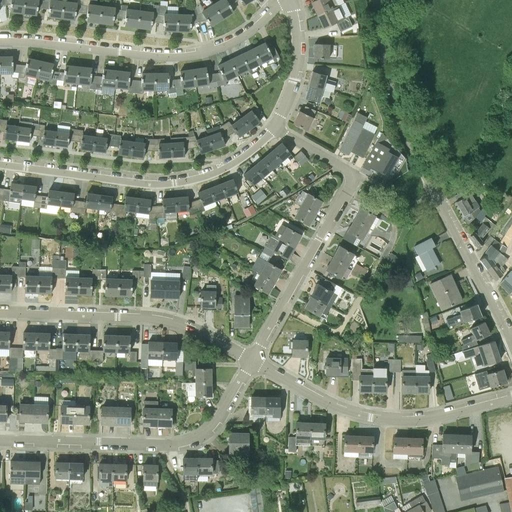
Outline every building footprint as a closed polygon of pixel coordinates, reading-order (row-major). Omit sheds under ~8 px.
[(25,0),(3,0),(4,5),(12,4),(11,12),(24,13),(25,0)] [(43,9),(44,0),(25,0),(24,13),(36,15),(37,8),(43,9)] [(64,2),(51,0),(50,0),(44,0),(43,9),(50,10),(49,16),(62,18),(64,2)] [(82,14),(83,0),(80,0),(76,0),(77,3),(64,2),(62,18),(75,20),(75,13),(82,14)] [(102,7),(96,6),(96,0),(94,0),(83,0),(82,14),(88,14),(87,21),(100,23),(102,7)] [(229,6),(234,2),(232,0),(220,0),(213,5),(222,19),(233,12),(229,6)] [(318,15),(337,6),(334,0),(317,0),(312,3),(318,15)] [(222,19),(213,5),(204,10),(199,3),(194,5),(195,9),(199,22),(206,19),(211,26),(222,19)] [(140,13),(127,11),(127,6),(121,5),(120,11),(120,18),(126,19),(125,26),(138,27),(140,13)] [(158,23),(160,5),(153,5),(152,14),(140,13),(138,27),(151,29),(151,22),(158,23)] [(177,14),(166,14),(167,6),(160,5),(158,23),(164,23),(164,31),(177,31),(177,14)] [(318,15),(324,28),(336,22),(343,19),(337,6),(318,15)] [(120,18),(120,11),(114,10),(114,9),(102,7),(100,23),(113,24),(113,18),(120,18)] [(190,25),(199,22),(195,9),(190,10),(190,15),(177,14),(177,31),(190,32),(190,25)] [(340,32),(352,26),(348,16),(343,19),(336,22),(340,32)] [(267,47),(265,43),(253,49),(260,63),(272,58),(274,62),(279,59),(274,47),(268,50),(267,47)] [(330,44),(324,44),(314,44),(314,58),(324,58),(329,59),(330,44)] [(248,69),(260,63),(253,49),(241,55),(248,69)] [(236,74),(248,69),(241,55),(230,60),(236,74)] [(19,65),(12,64),(12,57),(0,57),(0,72),(13,73),(12,77),(18,78),(19,65)] [(37,77),(41,62),(28,59),(26,66),(19,65),(18,78),(24,79),(25,74),(37,77)] [(224,80),(236,74),(230,60),(218,66),(220,71),(214,73),(218,86),(227,85),(224,80)] [(52,72),(53,64),(41,62),(37,77),(50,79),(49,84),(56,85),(57,79),(58,80),(58,72),(52,72)] [(77,84),(79,67),(66,66),(65,73),(58,72),(58,80),(63,81),(63,82),(77,84)] [(97,76),(91,76),(91,68),(79,67),(77,84),(89,85),(89,89),(95,90),(97,76)] [(214,73),(207,75),(206,68),(193,70),(195,86),(208,85),(209,88),(218,86),(214,73)] [(115,87),(117,71),(104,70),(103,77),(97,76),(95,90),(101,90),(102,86),(115,87)] [(182,88),(195,86),(193,70),(180,72),(181,79),(174,80),(175,88),(181,87),(182,88)] [(135,81),(129,80),(130,73),(117,71),(115,87),(128,88),(128,87),(127,93),(135,93),(135,81)] [(327,75),(322,74),(312,71),(308,85),(324,90),(325,90),(333,92),(335,85),(325,83),(327,75)] [(142,90),(155,90),(155,74),(142,74),(142,81),(135,81),(135,93),(142,94),(142,90)] [(174,80),(168,81),(168,74),(155,74),(155,90),(167,90),(168,93),(175,93),(175,88),(174,80)] [(325,90),(324,90),(308,85),(304,99),(314,101),(319,103),(321,96),(323,97),(325,90)] [(261,112),(257,107),(254,103),(249,106),(251,110),(241,118),(249,129),(260,121),(256,116),(261,112)] [(312,117),(302,112),(300,111),(294,124),(306,130),(312,117)] [(351,115),(344,112),(341,120),(348,123),(351,115)] [(239,137),(249,129),(241,118),(231,125),(228,121),(223,125),(229,135),(235,131),(239,137)] [(17,140),(19,122),(19,121),(7,120),(0,119),(0,130),(5,131),(4,139),(17,140)] [(362,128),(362,127),(364,124),(355,120),(340,150),(348,154),(350,151),(362,157),(373,134),(362,128)] [(37,136),(38,124),(32,123),(19,122),(17,140),(29,142),(30,135),(37,136)] [(57,132),(44,130),(45,125),(38,124),(37,136),(43,137),(42,144),(55,145),(57,132)] [(223,139),(229,135),(223,125),(218,128),(213,130),(214,134),(208,136),(213,149),(225,145),(223,139)] [(75,141),(76,130),(70,129),(69,134),(57,132),(55,145),(68,147),(69,140),(75,141)] [(95,137),(82,135),(83,130),(76,130),(75,141),(81,142),(80,149),(93,150),(95,137)] [(113,146),(114,135),(108,134),(107,139),(95,137),(93,150),(106,152),(106,146),(113,146)] [(133,142),(120,140),(121,136),(114,135),(113,146),(119,147),(118,154),(131,156),(133,142)] [(184,150),(191,149),(190,136),(183,137),(170,138),(171,144),(172,157),(185,156),(184,150)] [(208,136),(196,141),(195,136),(190,136),(191,149),(198,148),(200,153),(213,149),(208,136)] [(151,151),(152,139),(146,139),(145,144),(133,142),(131,156),(144,157),(145,150),(151,151)] [(171,144),(164,144),(164,139),(158,139),(152,139),(151,151),(158,151),(159,158),(172,157),(171,144)] [(405,158),(401,153),(398,158),(387,152),(389,149),(376,142),(363,167),(369,170),(370,168),(387,177),(393,166),(399,169),(405,158)] [(281,162),(290,154),(288,150),(282,143),(272,151),(281,162)] [(271,170),(281,162),(272,151),(263,159),(271,170)] [(297,162),(301,166),(308,159),(305,156),(297,162)] [(262,178),(271,170),(263,159),(253,167),(262,178)] [(252,186),(262,178),(253,167),(243,175),(252,186)] [(315,178),(311,174),(306,178),(310,182),(315,178)] [(237,192),(237,188),(233,179),(221,184),(226,196),(237,192)] [(22,198),(24,185),(11,183),(10,190),(4,189),(2,201),(21,203),(22,198)] [(214,201),(226,196),(221,184),(209,188),(216,206),(214,201)] [(41,197),(35,196),(36,187),(24,185),(22,198),(34,200),(33,207),(40,208),(41,197)] [(289,192),(286,187),(279,192),(283,197),(289,192)] [(479,207),(472,195),(476,192),(473,187),(465,191),(453,198),(468,224),(474,217),(479,212),(480,212),(477,208),(479,207)] [(205,211),(216,206),(209,188),(198,193),(200,199),(194,201),(198,212),(199,212),(200,216),(205,214),(204,210),(205,211)] [(60,205),(61,192),(49,190),(48,197),(41,197),(40,208),(46,209),(47,204),(60,205)] [(321,202),(308,194),(302,191),(300,195),(299,194),(295,202),(315,213),(321,202)] [(80,201),(73,200),(74,194),(61,192),(60,205),(61,205),(60,211),(71,212),(78,213),(80,201)] [(98,208),(100,195),(87,193),(86,202),(80,201),(78,213),(85,214),(85,208),(86,209),(86,207),(98,208)] [(118,204),(112,204),(113,197),(100,195),(98,208),(110,210),(110,215),(112,216),(111,219),(117,220),(118,204)] [(136,211),(138,198),(125,197),(124,205),(118,204),(117,220),(124,221),(125,217),(135,218),(136,211)] [(194,201),(188,204),(188,197),(175,198),(176,211),(188,211),(189,215),(198,212),(194,201)] [(156,206),(150,207),(151,200),(138,198),(136,211),(148,213),(149,213),(149,219),(157,218),(156,206)] [(163,212),(176,211),(175,198),(162,199),(163,206),(156,206),(157,218),(164,218),(163,212)] [(308,225),(315,213),(302,206),(295,218),(308,225)] [(355,220),(368,228),(374,216),(361,209),(355,220)] [(472,241),(477,248),(484,243),(481,239),(489,230),(490,231),(495,225),(479,212),(474,217),(482,223),(474,233),(470,236),(473,240),(472,241)] [(357,248),(368,228),(355,220),(343,240),(357,248)] [(300,235),(287,228),(281,224),(275,236),(294,247),(300,235)] [(294,247),(275,236),(272,234),(265,246),(287,259),(294,247)] [(495,281),(495,280),(502,275),(502,273),(505,270),(501,265),(505,261),(510,265),(511,265),(511,261),(511,257),(511,238),(507,235),(502,243),(504,244),(503,245),(507,248),(503,255),(499,252),(492,260),(494,263),(486,269),(495,280),(495,281)] [(507,248),(503,245),(490,236),(484,245),(489,248),(485,253),(486,255),(480,260),(486,269),(494,263),(492,260),(499,252),(503,255),(507,248)] [(427,271),(439,264),(431,248),(435,246),(431,238),(414,247),(418,255),(419,255),(427,271)] [(359,257),(353,254),(340,247),(334,258),(352,268),(365,276),(368,271),(355,263),(359,257)] [(392,264),(396,255),(390,253),(386,262),(392,264)] [(281,270),(267,262),(258,257),(251,268),(256,271),(273,280),(274,281),(281,270)] [(348,276),(352,268),(334,258),(327,270),(340,277),(342,273),(348,276)] [(38,280),(38,293),(51,293),(52,278),(59,278),(59,260),(52,260),(52,277),(39,276),(39,277),(38,280)] [(79,278),(65,277),(66,260),(59,260),(59,278),(65,278),(65,294),(78,294),(79,278)] [(19,277),(19,262),(19,266),(12,266),(11,276),(0,275),(0,291),(11,292),(12,276),(19,277)] [(39,277),(25,276),(25,262),(19,262),(19,277),(25,277),(25,292),(38,293),(39,277)] [(150,277),(151,264),(144,264),(143,271),(143,277),(150,277)] [(188,280),(190,267),(183,266),(182,279),(188,280)] [(99,279),(99,269),(92,269),(92,278),(79,278),(78,294),(91,295),(92,279),(99,279)] [(119,279),(105,279),(106,269),(99,269),(99,279),(105,280),(105,295),(118,296),(119,279)] [(143,277),(143,271),(132,270),(132,280),(119,279),(118,296),(131,296),(132,281),(139,281),(139,277),(143,277)] [(274,281),(273,280),(256,271),(250,280),(249,283),(268,293),(274,281)] [(510,293),(511,291),(511,272),(510,271),(500,283),(510,293)] [(420,272),(414,275),(417,281),(423,278),(420,272)] [(462,300),(453,280),(450,275),(430,284),(436,297),(440,295),(445,308),(462,300)] [(410,276),(405,277),(408,287),(413,285),(410,276)] [(341,288),(328,280),(325,279),(321,286),(318,285),(312,296),(330,307),(337,295),(337,294),(341,288)] [(164,297),(164,281),(150,281),(150,297),(164,297)] [(164,297),(179,298),(179,281),(164,281),(164,297)] [(215,298),(215,292),(215,285),(206,285),(206,291),(201,291),(200,306),(221,307),(221,298),(215,298)] [(326,315),(330,307),(312,296),(305,308),(318,315),(320,312),(326,315)] [(249,328),(249,297),(234,297),(234,328),(249,328)] [(465,322),(481,316),(477,304),(460,311),(461,314),(446,319),(448,327),(456,324),(465,322)] [(436,316),(429,319),(432,325),(438,322),(436,316)] [(476,340),(490,334),(484,322),(470,328),(473,335),(461,340),(463,345),(465,350),(478,346),(476,340)] [(15,369),(16,358),(16,348),(9,348),(10,332),(0,331),(0,348),(9,349),(8,368),(15,369)] [(36,350),(37,333),(23,332),(23,348),(16,348),(16,358),(15,369),(22,369),(23,358),(23,349),(36,350)] [(49,349),(50,333),(37,333),(36,350),(49,350),(49,367),(36,367),(36,370),(55,371),(56,367),(55,367),(56,349),(49,349)] [(76,351),(77,334),(63,334),(63,349),(56,349),(55,367),(56,367),(56,359),(63,359),(63,351),(76,351)] [(89,350),(90,335),(77,334),(76,351),(89,352),(89,360),(96,360),(96,350),(89,350)] [(116,352),(117,336),(103,335),(103,351),(96,350),(96,360),(103,361),(103,352),(116,352)] [(130,351),(130,336),(117,336),(116,352),(130,353),(129,362),(136,362),(137,352),(130,351)] [(292,356),(306,356),(307,341),(293,340),(292,356)] [(485,366),(500,361),(493,341),(478,346),(465,350),(457,353),(459,360),(479,353),(485,366)] [(147,368),(147,359),(163,359),(163,342),(148,342),(148,344),(141,344),(140,368),(147,368)] [(177,360),(177,343),(163,342),(163,359),(177,360)] [(435,371),(431,354),(426,355),(427,360),(426,361),(428,370),(429,373),(435,371)] [(346,373),(347,358),(340,358),(326,358),(326,374),(340,374),(340,373),(346,373)] [(361,359),(356,359),(351,358),(351,371),(357,371),(357,376),(359,377),(359,391),(372,391),(373,376),(373,369),(361,369),(361,359)] [(196,361),(183,362),(182,371),(192,370),(192,376),(196,376),(196,382),(196,383),(211,383),(211,369),(196,369),(196,361)] [(373,369),(373,376),(372,391),(386,392),(386,376),(386,372),(387,372),(387,365),(384,365),(384,368),(373,368),(373,369)] [(428,377),(429,373),(428,370),(425,370),(425,365),(415,365),(415,370),(415,392),(429,393),(428,377)] [(487,374),(491,387),(506,382),(502,369),(487,374)] [(402,392),(415,392),(415,370),(402,370),(402,377),(402,392)] [(196,382),(186,383),(186,390),(196,390),(196,396),(211,396),(211,383),(196,383),(196,382)] [(265,417),(265,397),(258,397),(251,397),(251,399),(249,399),(248,421),(259,421),(259,417),(265,417)] [(279,419),(279,400),(265,400),(265,417),(272,417),(272,420),(279,419)] [(157,426),(157,408),(157,401),(143,401),(143,425),(157,426)] [(33,422),(34,405),(20,404),(19,421),(33,422)] [(33,422),(47,422),(48,405),(34,405),(33,422)] [(74,423),(75,406),(61,406),(60,423),(74,423)] [(74,423),(88,424),(89,407),(75,406),(74,423)] [(115,424),(116,407),(102,407),(101,424),(115,424)] [(115,424),(130,425),(130,408),(116,407),(115,424)] [(157,426),(171,426),(172,409),(157,408),(157,426)] [(310,441),(310,423),(296,422),(296,437),(295,445),(296,445),(296,442),(310,443),(310,441)] [(324,441),(324,423),(310,423),(310,441),(324,441)] [(229,433),(229,454),(248,454),(248,433),(229,433)] [(441,459),(441,464),(449,464),(450,452),(456,452),(457,435),(443,434),(443,447),(432,447),(432,459),(441,459)] [(470,452),(471,435),(457,435),(456,452),(465,453),(464,466),(478,462),(479,452),(470,452)] [(358,457),(358,436),(344,436),(344,451),(344,456),(346,456),(346,457),(358,457)] [(372,458),(373,437),(358,436),(358,457),(372,458)] [(288,437),(288,451),(296,452),(296,445),(295,445),(296,437),(288,437)] [(407,453),(408,438),(393,438),(393,453),(393,457),(407,457),(407,453)] [(421,457),(422,438),(408,438),(407,453),(407,457),(421,457)] [(197,483),(197,479),(197,458),(183,458),(183,483),(197,483)] [(211,479),(211,458),(197,458),(197,479),(211,479)] [(25,477),(25,462),(10,461),(10,484),(25,484),(25,477)] [(40,477),(40,462),(25,462),(25,477),(40,477)] [(68,478),(69,463),(55,462),(55,482),(68,482),(68,478)] [(82,478),(82,463),(69,463),(68,478),(82,478)] [(112,484),(112,479),(113,464),(99,464),(99,483),(112,484)] [(126,479),(126,464),(113,464),(112,479),(126,479)] [(157,486),(157,465),(143,465),(143,485),(157,486)] [(455,477),(458,491),(471,488),(477,487),(483,485),(489,484),(496,483),(502,481),(498,467),(455,477)] [(237,489),(249,487),(250,484),(243,477),(240,485),(239,485),(237,489)] [(423,483),(425,489),(436,486),(434,480),(423,483)] [(498,494),(504,493),(502,481),(496,483),(498,494)] [(272,492),(280,491),(280,489),(285,488),(284,483),(271,485),(272,492)] [(492,495),(498,494),(496,483),(489,484),(492,495)] [(486,497),(492,495),(489,484),(483,485),(486,497)] [(480,498),(486,497),(483,485),(477,487),(480,498)] [(436,486),(425,489),(427,495),(438,491),(436,486)] [(473,500),(480,498),(477,487),(471,488),(472,494),(473,500)] [(249,489),(252,511),(264,511),(261,488),(249,489)] [(460,496),(472,494),(471,488),(458,491),(460,496)] [(438,491),(427,495),(429,500),(440,497),(438,491)] [(461,502),(473,500),(472,494),(460,496),(461,502)] [(428,511),(430,511),(425,501),(422,495),(402,506),(405,511),(428,511)] [(393,511),(392,511),(397,508),(391,496),(381,501),(383,507),(384,511),(393,511)] [(357,506),(381,503),(380,497),(356,500),(357,506)] [(440,497),(429,500),(431,506),(442,503),(440,497)] [(442,503),(431,506),(433,511),(444,509),(442,503)]
